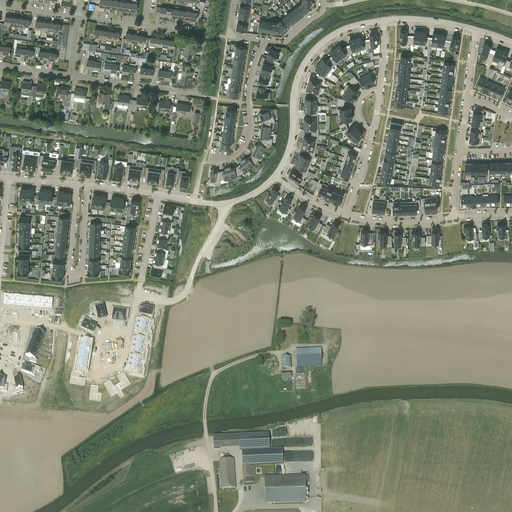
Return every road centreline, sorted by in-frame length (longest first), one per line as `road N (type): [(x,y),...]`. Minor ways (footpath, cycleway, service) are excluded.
road 1 (residential): [(384,21),(335,34),(302,66),(291,141),(274,177)]
road 2 (track): [(215,511),(204,420),(208,382),(223,368),(275,354)]
road 3 (residential): [(77,184),(68,274),(82,274),(85,185)]
road 4 (residential): [(134,304),(157,305),(183,292),(221,203)]
road 5 (residential): [(264,41),(250,74),(246,140),(232,155),(211,158)]
road 6 (residential): [(194,93),(69,76)]
